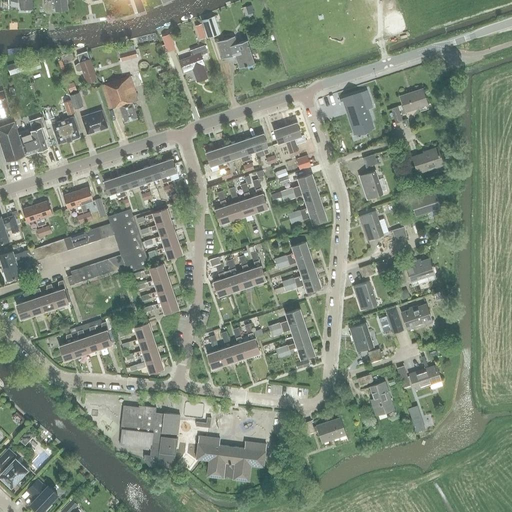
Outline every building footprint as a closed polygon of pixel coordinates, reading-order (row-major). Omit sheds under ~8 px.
[(10,0),(20,0),(20,10),(32,10),(32,0),(10,0)] [(53,0),(55,11),(68,9),(66,0),(53,0)] [(220,34),(214,16),(201,20),(207,38),(220,34)] [(201,24),(195,26),(200,39),(205,38),(201,24)] [(162,37),(165,44),(161,45),(164,53),(175,49),(170,34),(162,37)] [(239,68),(255,63),(247,40),(236,43),(234,36),(216,42),(222,59),(234,55),(239,68)] [(200,55),(207,53),(205,45),(190,50),(192,56),(179,60),(183,73),(194,69),(198,81),(207,78),(203,65),(204,65),(200,55)] [(121,61),(136,56),(133,46),(117,49),(121,61)] [(96,79),(89,60),(86,51),(77,54),(80,62),(77,63),(74,66),(76,71),(80,72),(82,71),(86,82),(96,79)] [(21,61),(16,63),(19,72),(24,71),(21,61)] [(132,102),(138,100),(130,76),(102,85),(109,109),(119,106),(124,122),(137,118),(132,102)] [(73,82),(66,85),(69,92),(76,90),(73,82)] [(405,112),(427,104),(422,89),(400,96),(405,112)] [(0,115),(9,113),(3,92),(0,92),(0,115)] [(84,106),(79,92),(70,95),(74,109),(84,106)] [(358,105),(371,101),(369,94),(356,98),(358,105)] [(67,115),(74,113),(70,100),(63,102),(67,115)] [(395,123),(396,123),(402,121),(397,107),(391,109),(395,123)] [(355,133),(371,128),(365,108),(349,113),(355,133)] [(81,116),(87,134),(108,127),(101,110),(102,109),(81,116)] [(45,120),(54,117),(52,111),(44,114),(45,120)] [(47,148),(41,128),(44,127),(40,117),(29,121),(32,129),(20,134),(27,154),(37,151),(38,151),(47,148)] [(73,117),(61,121),(68,141),(71,140),(71,139),(79,137),(80,137),(73,117)] [(13,159),(18,157),(27,154),(20,134),(19,134),(14,121),(0,125),(0,143),(6,161),(8,161),(9,162),(12,161),(13,159)] [(61,121),(52,124),(58,144),(59,144),(59,143),(67,141),(68,141),(61,121)] [(294,138),(301,136),(297,122),(285,126),(293,149),(297,147),(294,138)] [(293,149),(285,126),(274,130),(278,143),(285,141),(288,150),(293,149)] [(262,148),(264,155),(269,153),(262,134),(251,138),(255,151),(262,148)] [(251,138),(240,141),(246,161),(250,159),(248,153),(255,151),(251,138)] [(228,145),(233,158),(240,156),(242,162),(246,161),(240,141),(228,145)] [(226,161),(233,158),(228,145),(217,149),(224,168),(228,167),(226,161)] [(418,173),(442,165),(437,148),(428,150),(429,151),(412,157),(418,173)] [(206,153),(210,166),(217,163),(219,170),(224,168),(217,149),(206,153)] [(365,168),(377,164),(373,154),(362,158),(365,168)] [(310,166),(309,163),(307,155),(296,159),(300,170),(310,166)] [(172,159),(160,163),(167,182),(171,180),(169,174),(176,172),(172,159)] [(160,163),(149,166),(153,179),(160,177),(162,183),(167,182),(160,163)] [(149,166),(138,170),(144,189),(149,188),(147,182),(153,179),(149,166)] [(278,178),(287,175),(285,169),(276,172),(278,178)] [(138,170),(127,174),(131,187),(138,185),(140,191),(144,189),(138,170)] [(375,170),(359,175),(367,199),(383,194),(382,192),(387,190),(383,178),(378,180),(375,170)] [(127,174),(115,178),(122,197),(126,195),(124,189),(131,187),(127,174)] [(315,185),(311,174),(297,178),(299,185),(292,188),(293,192),(301,190),(315,185)] [(280,185),(289,182),(287,176),(278,179),(280,185)] [(115,178),(104,181),(108,195),(115,192),(117,198),(122,197),(115,178)] [(255,190),(260,188),(257,179),(252,181),(255,190)] [(236,196),(233,187),(232,181),(227,183),(229,188),(228,189),(231,197),(236,196)] [(243,194),(248,192),(245,183),(240,185),(243,194)] [(305,201),(319,196),(315,185),(301,190),(293,192),(295,197),(303,195),(305,201)] [(88,187),(76,191),(80,205),(93,200),(88,187)] [(255,212),(267,208),(262,193),(262,194),(260,188),(255,190),(257,195),(250,197),(255,212)] [(282,196),(293,192),(292,188),(280,191),(282,196)] [(82,211),(80,205),(76,191),(63,195),(67,209),(76,206),(78,212),(82,211)] [(219,201),(224,200),(222,191),(216,193),(219,201)] [(238,201),(243,216),(255,212),(250,197),(250,198),(248,192),(243,194),(245,199),(238,201)] [(283,201),(295,197),(293,192),(282,196),(283,201)] [(415,215),(440,207),(435,193),(411,201),(415,215)] [(323,208),(319,196),(305,201),(307,208),(299,210),(300,215),(308,212),(323,208)] [(100,198),(94,200),(100,217),(106,215),(101,197),(100,198)] [(46,223),(44,217),(52,214),(48,200),(35,205),(41,224),(46,223)] [(220,224),(232,220),(227,205),(226,205),(224,200),(219,201),(221,207),(215,209),(220,224)] [(397,202),(400,213),(405,211),(402,200),(397,202)] [(238,201),(227,205),(232,220),(243,216),(238,201)] [(37,226),(41,224),(35,205),(22,209),(27,223),(35,220),(37,226)] [(154,217),(156,225),(170,220),(166,208),(146,215),(148,219),(154,217)] [(312,224),(326,219),(323,208),(308,212),(300,215),(302,220),(310,217),(312,224)] [(107,216),(109,223),(113,235),(120,254),(124,267),(126,272),(149,265),(130,209),(107,216)] [(289,219),(300,215),(299,210),(287,214),(289,219)] [(20,223),(16,211),(11,212),(13,216),(15,222),(16,224),(20,223)] [(375,211),(359,217),(367,240),(383,235),(382,233),(388,231),(384,219),(378,220),(375,211)] [(83,214),(85,222),(92,220),(89,212),(83,214)] [(85,222),(83,214),(77,216),(79,224),(85,222)] [(291,223),(302,220),(300,215),(289,219),(291,223)] [(0,229),(16,224),(15,222),(13,216),(1,220),(0,216),(0,229)] [(401,218),(403,226),(404,230),(410,228),(407,216),(401,218)] [(170,220),(156,225),(150,227),(152,231),(158,229),(160,236),(174,231),(170,220)] [(107,237),(113,235),(109,223),(103,225),(107,237)] [(16,224),(0,229),(0,242),(8,240),(5,232),(11,230),(12,233),(18,231),(16,224)] [(100,239),(107,237),(103,225),(96,228),(100,239)] [(42,228),(45,236),(51,234),(48,226),(42,228)] [(404,230),(403,226),(391,230),(394,240),(406,236),(404,230)] [(45,236),(42,228),(36,230),(39,238),(45,236)] [(94,241),(100,239),(96,228),(90,230),(94,241)] [(87,244),(94,241),(90,230),(83,232),(87,244)] [(174,231),(160,236),(154,238),(155,242),(161,240),(164,247),(178,242),(174,231)] [(81,246),(87,244),(83,232),(77,234),(81,246)] [(74,248),(81,246),(77,234),(70,236),(74,248)] [(67,250),(74,248),(70,236),(63,239),(67,250)] [(62,252),(67,250),(63,239),(58,241),(62,252)] [(56,254),(62,252),(58,241),(52,242),(56,254)] [(309,253),(305,241),(291,246),(293,252),(285,255),(287,260),(309,253)] [(50,256),(56,254),(52,242),(46,245),(50,256)] [(159,253),(165,251),(168,259),(182,254),(178,242),(164,247),(158,249),(159,253)] [(44,258),(50,256),(46,245),(40,246),(44,258)] [(39,260),(44,258),(40,246),(35,248),(39,260)] [(29,250),(31,258),(33,262),(39,260),(35,248),(29,250)] [(12,251),(0,255),(0,264),(1,264),(3,267),(28,259),(31,258),(29,250),(28,250),(13,255),(12,251)] [(253,262),(258,260),(255,251),(250,253),(253,262)] [(299,269),(313,264),(309,253),(287,260),(289,265),(297,262),(299,269)] [(114,257),(118,269),(124,267),(120,254),(114,257)] [(241,266),(247,264),(244,255),(238,257),(241,266)] [(276,264),(287,260),(285,255),(274,259),(276,264)] [(107,259),(112,271),(118,269),(114,257),(107,259)] [(220,263),(218,257),(209,260),(211,266),(215,265),(220,263)] [(33,262),(31,258),(28,259),(3,267),(4,271),(2,272),(4,280),(19,275),(17,269),(33,264),(33,262)] [(410,282),(435,273),(432,267),(433,266),(432,261),(431,261),(429,258),(421,261),(420,259),(404,265),(410,282)] [(101,261),(105,273),(112,271),(107,259),(101,261)] [(229,270),(235,268),(232,259),(226,261),(229,270)] [(248,270),(253,284),(265,280),(260,266),(258,260),(253,262),(255,268),(248,270)] [(277,269),(289,265),(287,260),(276,264),(277,269)] [(401,271),(402,271),(398,260),(393,261),(396,273),(401,271)] [(95,263),(99,275),(105,273),(101,261),(95,263)] [(89,265),(93,277),(99,275),(95,263),(89,265)] [(144,275),(150,273),(153,280),(167,275),(163,263),(143,270),(144,275)] [(218,274),(223,272),(220,263),(215,265),(218,274)] [(237,274),(241,288),(253,284),(248,270),(247,264),(241,266),(243,271),(237,274)] [(294,283),(317,275),(313,264),(299,269),(301,275),(293,278),(294,283)] [(362,278),(373,274),(370,264),(358,268),(362,278)] [(82,267),(87,279),(93,277),(89,265),(82,267)] [(76,269),(80,282),(87,279),(82,267),(76,269)] [(230,292),(241,288),(237,274),(235,268),(229,270),(231,275),(225,278),(230,292)] [(74,284),(80,282),(76,269),(70,271),(71,275),(74,284)] [(405,282),(402,271),(401,271),(396,273),(393,274),(396,285),(405,282)] [(213,282),(218,296),(230,292),(225,278),(223,272),(218,274),(219,279),(213,282)] [(167,275),(153,280),(147,282),(148,286),(154,284),(156,291),(171,286),(167,275)] [(306,291),(320,287),(317,275),(294,283),(296,287),(304,285),(306,291)] [(283,286),(294,283),(293,278),(281,281),(283,286)] [(63,289),(65,288),(63,280),(58,281),(61,289),(54,292),(51,292),(56,307),(68,303),(63,289)] [(361,310),(377,304),(369,281),(353,286),(361,310)] [(285,291),(296,287),(294,283),(283,286),(285,291)] [(49,293),(42,296),(39,296),(44,311),(56,307),(51,292),(54,292),(51,284),(46,285),(49,293)] [(171,286),(156,291),(150,293),(152,297),(158,295),(160,302),(174,298),(171,286)] [(37,297),(30,300),(28,300),(33,315),(44,311),(39,296),(42,296),(39,288),(34,289),(37,297)] [(402,300),(407,298),(405,290),(399,292),(402,300)] [(25,301),(23,302),(16,304),(21,319),(33,315),(28,300),(30,300),(27,292),(23,293),(25,301)] [(440,292),(433,294),(435,300),(442,298),(440,292)] [(174,298),(160,302),(154,304),(156,309),(162,307),(164,314),(178,309),(174,298)] [(407,329),(431,321),(426,304),(401,312),(407,329)] [(150,305),(144,308),(140,309),(142,314),(145,312),(152,310),(150,305)] [(281,328),(303,320),(299,309),(285,313),(287,320),(279,323),(281,328)] [(401,336),(398,325),(400,324),(396,312),(386,316),(390,328),(392,333),(394,339),(400,337),(401,336)] [(105,319),(106,321),(109,329),(108,330),(106,330),(111,343),(116,341),(108,318),(105,319)] [(293,336),(307,331),(303,320),(281,328),(282,332),(291,330),(293,336)] [(104,331),(97,333),(94,334),(99,348),(111,344),(111,343),(106,330),(108,330),(109,329),(106,321),(101,323),(104,331)] [(152,334),(148,323),(128,329),(129,334),(135,332),(137,339),(138,339),(152,334)] [(244,325),(247,334),(252,332),(249,323),(244,325)] [(270,331),(281,328),(279,323),(268,326),(270,331)] [(357,352),(373,347),(365,323),(349,328),(357,352)] [(92,335),(85,337),(82,338),(87,352),(99,348),(94,334),(97,333),(94,325),(89,327),(92,335)] [(235,338),(241,336),(238,327),(232,329),(235,338)] [(271,336),(282,332),(281,328),(270,331),(271,336)] [(80,339),(73,341),(71,342),(76,356),(87,352),(82,338),(85,337),(82,329),(78,331),(80,339)] [(220,333),(223,342),(229,340),(226,331),(220,333)] [(296,347),(310,343),(307,331),(293,336),(295,343),(287,345),(289,350),(296,347)] [(242,342),(247,356),(259,352),(254,338),(252,332),(247,334),(249,340),(242,342)] [(64,360),(76,356),(71,342),(73,341),(70,333),(66,335),(68,343),(59,346),(64,360)] [(138,339),(137,339),(131,341),(133,345),(139,343),(141,350),(156,345),(152,334),(138,339)] [(209,337),(212,346),(217,344),(214,335),(209,337)] [(235,360),(247,356),(242,342),(241,336),(235,338),(237,344),(231,346),(230,346),(235,360)] [(219,350),(224,364),(235,360),(230,346),(231,346),(229,340),(223,342),(225,348),(219,350)] [(310,343),(296,347),(289,350),(290,355),(298,352),(300,359),(314,354),(310,343)] [(156,345),(141,350),(135,352),(137,356),(143,354),(145,361),(159,357),(156,345)] [(277,354),(289,350),(287,345),(275,349),(277,354)] [(371,362),(382,359),(379,349),(367,353),(371,362)] [(211,368),(224,364),(219,350),(207,354),(211,368)] [(279,359),(290,355),(289,350),(277,354),(279,359)] [(145,361),(139,363),(141,368),(147,366),(149,373),(163,368),(159,357),(145,361)] [(297,369),(308,365),(307,359),(295,363),(297,369)] [(414,390),(441,381),(435,365),(409,374),(414,390)] [(403,366),(397,368),(396,368),(403,388),(410,386),(403,366)] [(359,386),(372,381),(370,374),(356,379),(359,386)] [(384,381),(369,387),(375,402),(372,403),(376,415),(378,414),(380,419),(387,416),(385,412),(393,409),(384,381)] [(72,400),(71,406),(74,408),(82,415),(82,416),(85,412),(77,405),(76,404),(76,400),(72,400)] [(180,414),(163,412),(163,416),(155,415),(156,407),(138,405),(138,410),(124,408),(119,444),(150,448),(150,455),(144,454),(143,460),(149,466),(157,467),(157,468),(173,470),(177,434),(180,414)] [(408,408),(416,432),(425,429),(417,405),(408,408)] [(210,428),(211,418),(207,417),(206,423),(196,421),(195,426),(210,428)] [(321,443),(345,435),(340,417),(315,425),(321,443)] [(309,433),(314,431),(311,420),(305,422),(309,433)] [(25,445),(26,444),(25,442),(33,433),(28,428),(18,439),(25,445)] [(266,444),(263,444),(245,441),(244,448),(219,445),(220,438),(198,436),(196,458),(209,460),(207,476),(223,478),(223,477),(233,478),(233,479),(248,481),(250,465),(263,466),(266,444)] [(8,449),(0,458),(0,466),(2,468),(4,466),(7,469),(0,475),(11,486),(14,482),(15,483),(20,478),(19,477),(26,470),(15,460),(13,462),(10,459),(14,455),(8,449)] [(37,498),(30,504),(38,511),(41,511),(45,508),(46,510),(51,505),(50,503),(57,495),(48,486),(46,488),(37,479),(27,490),(34,496),(35,496),(37,498)] [(72,500),(61,511),(70,511),(77,505),(72,500)]
